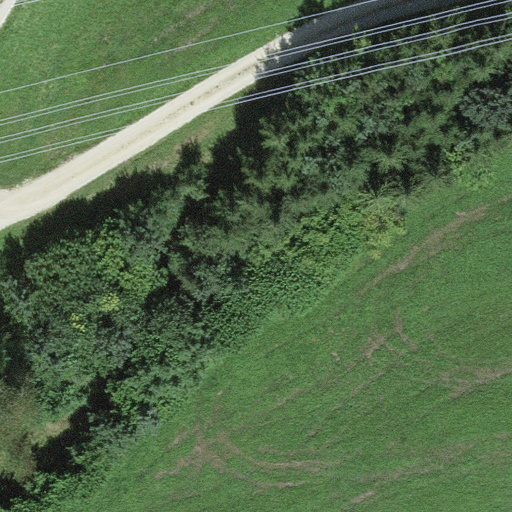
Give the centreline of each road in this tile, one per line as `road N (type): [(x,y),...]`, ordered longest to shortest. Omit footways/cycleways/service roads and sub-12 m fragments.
road 1 (track): [(259,63),(175,295),(68,429),(0,486)]
road 2 (track): [(0,209),(259,63),(419,0)]
